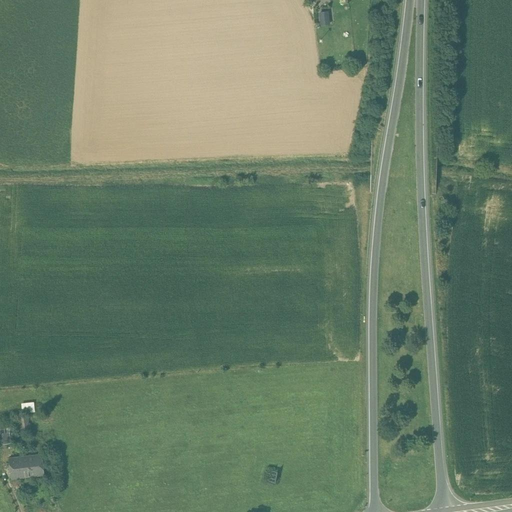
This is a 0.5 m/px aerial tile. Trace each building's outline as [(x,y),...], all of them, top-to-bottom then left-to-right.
[(328,12),(320,13),(321,25),(329,24),(328,12)] [(33,401),(20,403),(22,412),(34,411),(33,401)] [(27,415),(19,416),(20,423),(16,423),(17,432),(29,431),(27,415)] [(0,433),(0,444),(11,443),(10,432),(6,433),(0,433)] [(41,454),(9,458),(11,479),(44,475),(41,454)]
